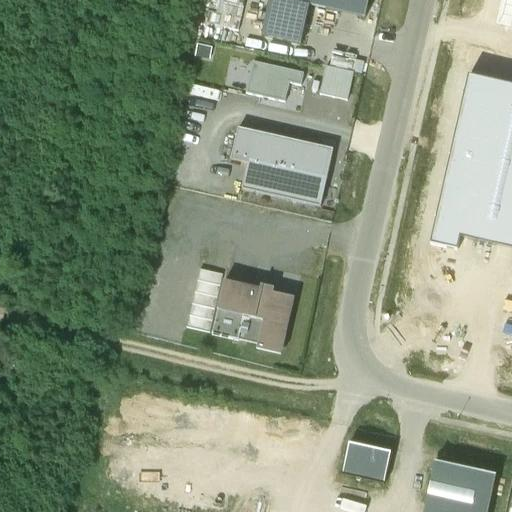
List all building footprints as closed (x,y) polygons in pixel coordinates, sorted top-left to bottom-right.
[(300,47),(309,8),(301,6),(272,0),(269,0),(261,38),(300,47)] [(368,0),(302,0),(301,6),(309,8),(364,20),(368,0)] [(511,0),(501,0),(496,29),(511,32),(511,0)] [(209,62),(212,50),(197,47),(194,58),(209,62)] [(351,69),(352,58),(330,56),(329,67),(351,69)] [(252,64),(245,96),(284,104),(289,85),(301,88),(303,75),(252,64)] [(352,75),(326,68),(319,95),(346,102),(352,75)] [(511,251),(511,87),(467,77),(429,247),(456,252),(460,240),(511,251)] [(333,152),(238,131),(231,162),(247,166),(242,192),(320,209),(333,152)] [(173,203),(193,205),(193,195),(174,193),(173,203)] [(223,284),(212,337),(239,343),(240,339),(258,343),(256,352),(281,357),(294,300),(273,296),(274,291),(261,288),(260,293),(223,284)] [(362,449),(349,446),(342,476),(383,485),(383,487),(384,488),(392,450),(363,444),(362,449)] [(486,511),(493,480),(434,466),(423,511),(486,511)]
